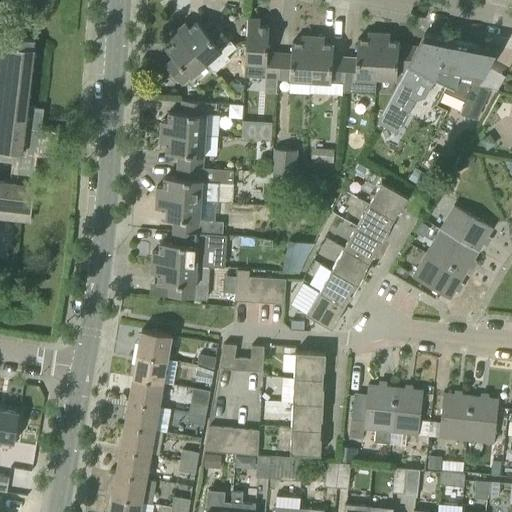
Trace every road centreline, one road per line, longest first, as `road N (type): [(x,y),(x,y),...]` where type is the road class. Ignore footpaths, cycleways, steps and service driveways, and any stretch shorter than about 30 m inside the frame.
road 1 (residential): [(80,373),(118,0)]
road 2 (residential): [(57,511),(80,373)]
road 3 (unclassified): [(511,338),(375,324)]
